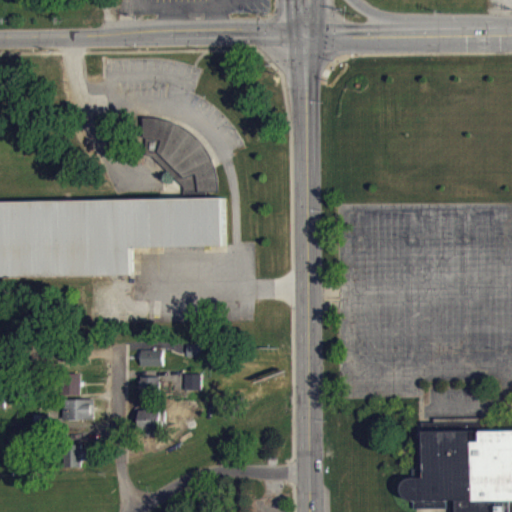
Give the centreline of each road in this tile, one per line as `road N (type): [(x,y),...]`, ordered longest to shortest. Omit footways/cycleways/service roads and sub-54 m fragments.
road 1 (tertiary): [(0,36),(511,32)]
road 2 (secondary): [(309,511),(302,107)]
road 3 (residential): [(135,511),(190,476),(219,468),(309,471)]
road 4 (residential): [(117,343),(120,462),(141,508)]
